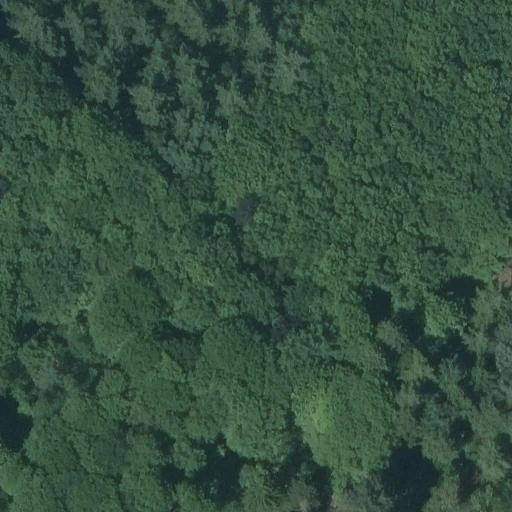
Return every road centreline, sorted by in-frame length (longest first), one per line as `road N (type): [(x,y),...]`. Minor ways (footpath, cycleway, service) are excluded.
road 1 (track): [(0,72),(141,174),(255,289),(392,474),(494,511)]
road 2 (track): [(274,511),(331,393),(511,191)]
